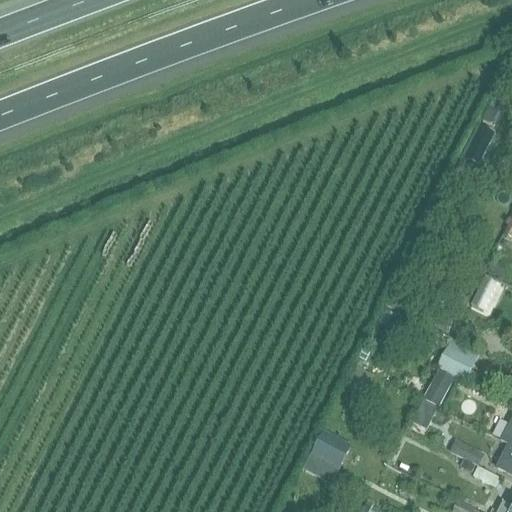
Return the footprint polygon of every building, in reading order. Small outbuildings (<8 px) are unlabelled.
[(502,115),(508,104),(494,97),(489,109),(502,115)] [(487,275),(500,281),(505,269),(493,263),(487,275)] [(486,278),(472,307),(483,313),(497,284),(486,278)] [(393,291),(385,308),(387,309),(400,316),(404,308),(409,299),(393,291)] [(458,297),(454,305),(463,309),(467,301),(458,297)] [(389,332),(396,319),(385,313),(379,326),(389,332)] [(438,372),(460,384),(475,354),(453,342),(449,349),(438,372)] [(439,375),(424,402),(439,410),(454,383),(439,375)] [(437,412),(423,405),(417,416),(432,423),(437,412)] [(511,422),(509,429),(502,443),(511,448),(511,422)] [(323,435),(303,472),(331,487),(351,450),(323,435)] [(511,448),(502,443),(501,444),(507,447),(495,470),(511,478),(511,448)] [(475,469),(475,468),(478,469),(484,458),(456,444),(450,455),(464,462),(464,464),(475,469)] [(464,464),(460,470),(471,476),(475,469),(464,464)] [(500,481),(478,469),(473,480),(495,491),(500,481)] [(380,482),(393,489),(399,476),(387,470),(380,482)]
